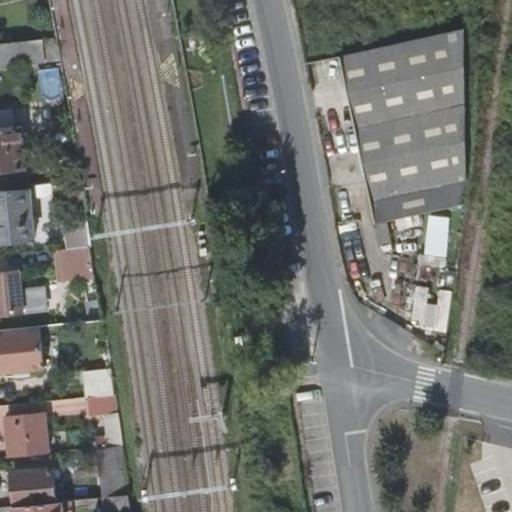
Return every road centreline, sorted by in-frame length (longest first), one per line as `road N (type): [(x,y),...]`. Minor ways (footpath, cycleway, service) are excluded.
road 1 (residential): [(259,0),(335,368)]
road 2 (residential): [(335,368),(511,403)]
road 3 (residential): [(335,368),(353,511)]
